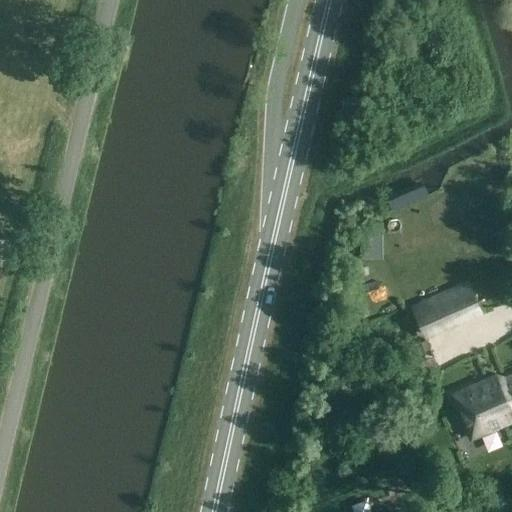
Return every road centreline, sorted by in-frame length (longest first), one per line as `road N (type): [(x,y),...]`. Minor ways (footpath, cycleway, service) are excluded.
road 1 (primary): [(213,511),(328,0)]
road 2 (unclassified): [(0,457),(109,0)]
